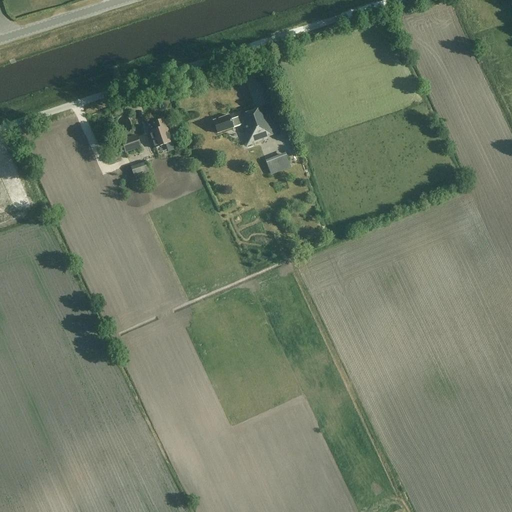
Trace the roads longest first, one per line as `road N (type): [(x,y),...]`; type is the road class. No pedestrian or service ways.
road 1 (unclassified): [(0,128),(395,0)]
road 2 (tertiary): [(0,39),(122,0)]
